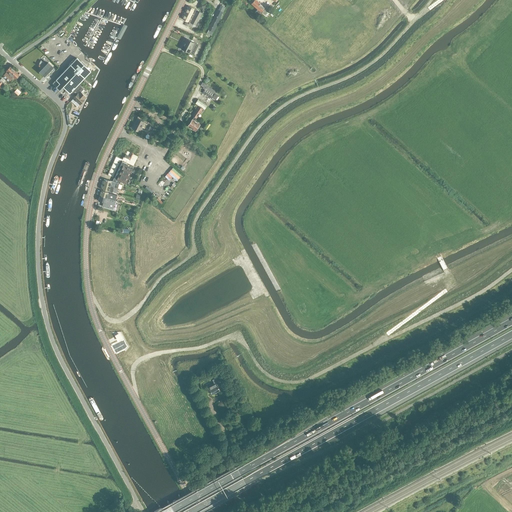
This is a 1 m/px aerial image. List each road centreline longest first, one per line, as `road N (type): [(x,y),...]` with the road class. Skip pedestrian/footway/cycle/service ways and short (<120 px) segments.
road 1 (tertiary): [(197,511),(100,332),(85,249),(92,193),(183,0)]
road 2 (unclassified): [(138,504),(58,355),(43,306),(39,220),(64,109),(6,56)]
road 3 (motorway): [(511,321),(167,511)]
road 4 (motorway): [(189,511),(511,334)]
road 5 (track): [(178,244),(184,207),(252,97),(211,64),(201,67)]
